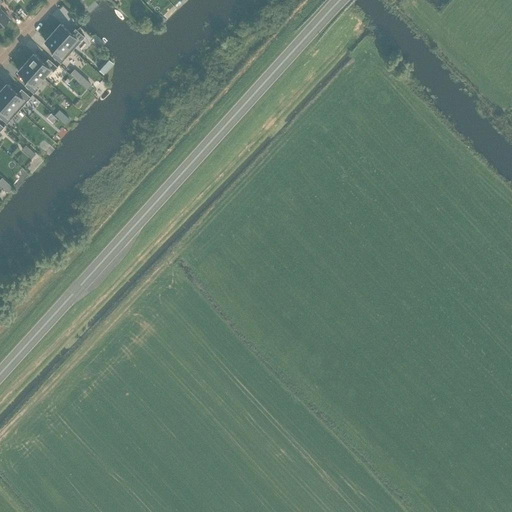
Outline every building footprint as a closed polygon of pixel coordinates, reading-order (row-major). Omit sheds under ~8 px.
[(0,0),(0,27),(9,18),(0,8),(0,3),(3,1),(1,0),(0,0)] [(61,23),(53,32),(72,50),(84,36),(75,28),(71,32),(61,23)] [(53,32),(45,41),(55,50),(51,55),(61,63),(72,50),(53,32)] [(34,53),(26,62),(44,78),(51,70),(53,71),(57,66),(48,58),(44,63),(34,53)] [(104,61),(103,62),(109,68),(113,63),(107,58),(104,61)] [(26,62),(18,71),(28,80),(24,85),(34,93),(38,88),(35,85),(42,77),(43,78),(44,78),(26,62)] [(72,71),(70,73),(77,80),(82,75),(74,68),(72,71)] [(7,84),(0,91),(0,93),(19,110),(30,97),(21,88),(17,93),(7,84)] [(0,93),(0,109),(1,110),(0,111),(0,117),(7,123),(19,110),(0,93)]
